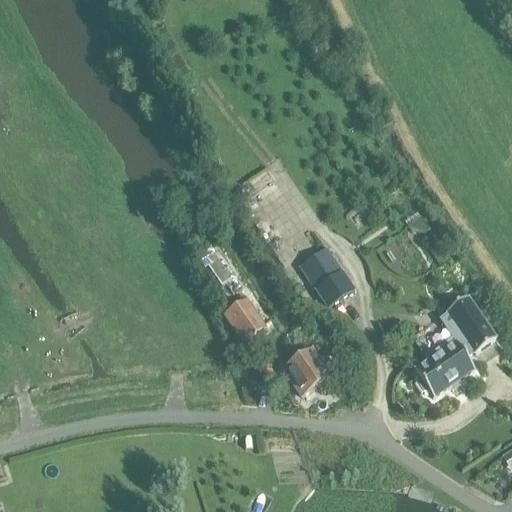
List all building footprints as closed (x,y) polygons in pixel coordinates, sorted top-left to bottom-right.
[(419,219),(407,228),(410,232),(423,235),(428,232),(419,219)] [(190,223),(183,227),(188,234),(195,230),(190,223)] [(326,251),(297,270),(326,312),(354,293),(326,251)] [(212,254),(200,262),(203,269),(207,267),(220,288),(230,281),(212,254)] [(427,394),(431,400),(473,371),(465,360),(473,354),(474,356),(494,342),(466,301),(446,315),(460,335),(425,358),(428,363),(413,373),(418,379),(415,383),(422,394),(427,394)] [(247,304),(224,320),(242,346),(265,330),(247,304)] [(311,353),(283,372),(302,400),(331,381),(311,353)] [(511,450),(501,457),(510,471),(511,470),(511,450)]
